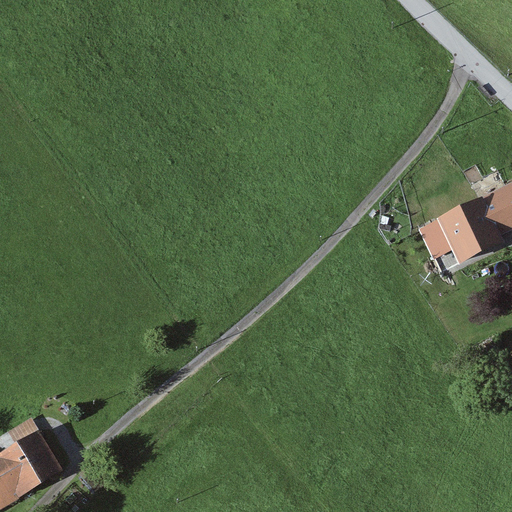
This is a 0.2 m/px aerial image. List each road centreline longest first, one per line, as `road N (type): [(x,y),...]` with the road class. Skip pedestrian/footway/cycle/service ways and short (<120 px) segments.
road 1 (track): [(468,58),(441,131),(304,281),(46,511)]
road 2 (unclassified): [(410,0),(511,93)]
